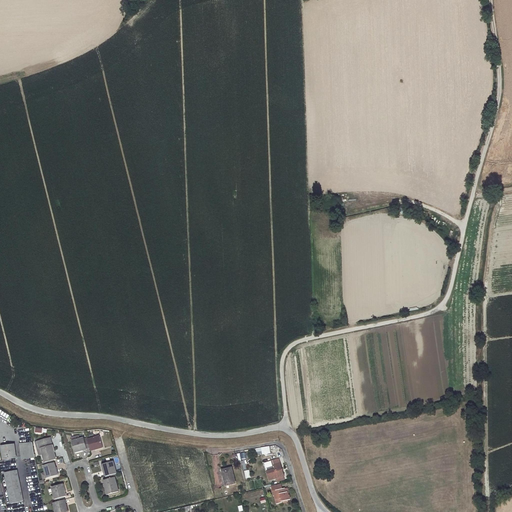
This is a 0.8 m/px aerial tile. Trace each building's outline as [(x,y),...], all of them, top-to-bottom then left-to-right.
[(100,436),(87,439),(88,440),(90,448),(90,450),(102,447),(100,436)] [(50,438),(37,441),(39,448),(41,447),(45,462),(46,461),(54,459),(56,459),(50,438)] [(83,438),(71,441),(74,452),(86,449),(84,441),(83,438)] [(27,442),(20,444),(22,459),(34,457),(32,444),(28,445),(27,442)] [(14,445),(2,447),(4,459),(16,457),(14,445)] [(284,475),(280,464),(278,459),(271,461),(272,466),(274,466),(275,469),(267,472),(269,480),(277,478),(278,481),(284,479),(283,476),(284,475)] [(113,461),(102,464),(105,477),(113,475),(116,474),(113,461)] [(46,464),(43,465),(46,477),(57,474),(54,462),(46,464)] [(231,467),(222,470),(225,485),(235,483),(231,467)] [(17,472),(4,474),(11,504),(23,502),(17,472)] [(106,480),(104,480),(108,494),(118,491),(115,477),(114,478),(106,480)] [(62,483),(51,486),(55,499),(56,498),(63,496),(66,495),(62,483)] [(282,503),(282,501),(290,499),(289,495),(288,495),(288,492),(286,492),(285,488),(282,489),(281,484),(271,486),(273,496),(274,496),(276,504),(282,503)] [(56,502),(53,503),(55,511),(65,511),(67,511),(64,499),(56,502)]
